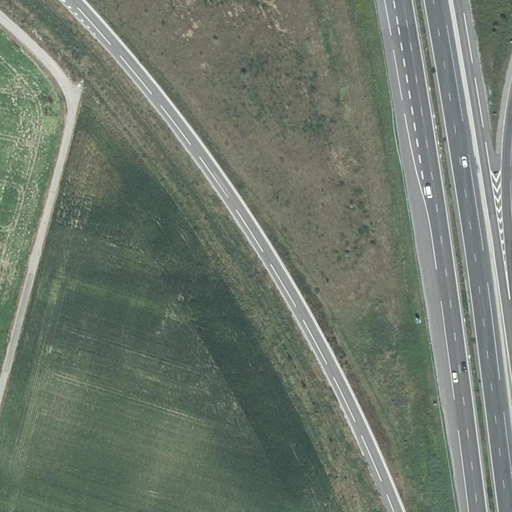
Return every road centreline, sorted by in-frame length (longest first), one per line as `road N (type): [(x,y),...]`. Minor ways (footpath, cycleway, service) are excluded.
road 1 (motorway): [(76,0),(159,95),(284,276),(398,511)]
road 2 (track): [(74,100),(80,73),(211,245),(285,365),(356,511)]
road 3 (motorway): [(402,0),(477,511)]
road 4 (motorway): [(506,511),(434,0)]
road 5 (track): [(0,389),(74,100),(54,68),(0,17)]
road 6 (motorway): [(511,347),(456,0)]
road 7 (motorway): [(511,277),(505,209),(511,118)]
